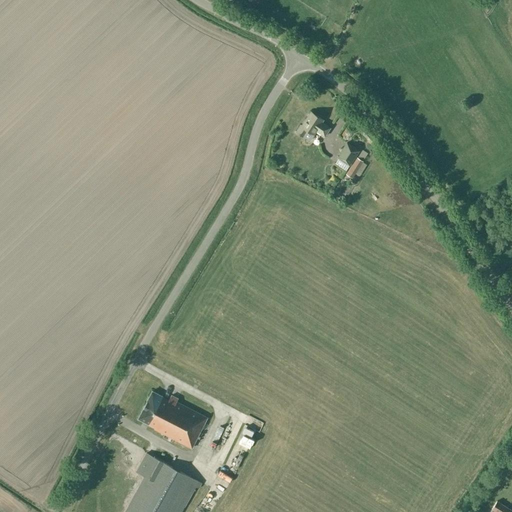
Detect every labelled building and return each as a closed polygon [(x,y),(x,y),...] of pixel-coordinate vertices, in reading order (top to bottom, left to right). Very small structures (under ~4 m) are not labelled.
[(323,119),(311,111),(301,125),(300,124),(296,131),(303,136),(308,130),(314,134),(316,130),(324,136),(330,127),(322,121),(323,119)] [(341,151),(338,157),(349,165),(359,150),(347,142),(341,151)] [(367,163),(362,161),(368,152),(362,149),(357,157),(356,157),(346,171),(353,176),(354,173),(359,176),(367,163)] [(154,427),(154,428),(192,448),(207,417),(176,401),(178,398),(171,395),(168,400),(162,397),(163,396),(152,390),(138,418),(154,427)] [(181,511),(198,481),(146,452),(140,464),(136,471),(144,476),(124,511),(181,511)] [(511,511),(511,510),(496,500),(491,509),(496,511),(511,511)]
